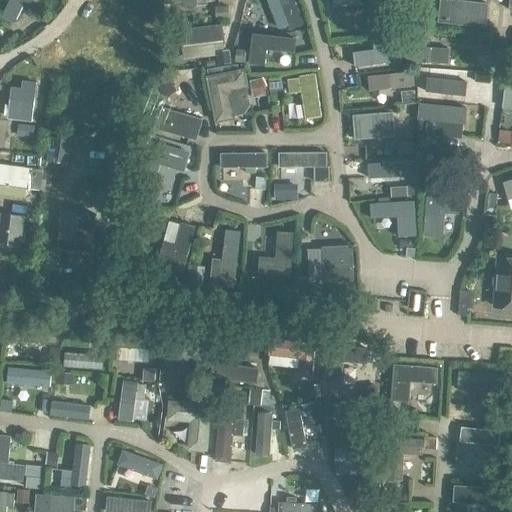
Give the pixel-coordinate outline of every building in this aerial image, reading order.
[(11,0),(3,17),(14,22),(24,4),(25,0),(32,3),(33,0),(11,0)] [(280,0),(282,3),(272,7),(278,23),(280,29),(289,26),(290,30),(303,25),(293,0),(280,0)] [(488,5),(445,0),(441,0),(439,23),(485,29),(488,5)] [(229,7),(217,7),(218,18),(229,18),(229,7)] [(424,32),(409,31),(407,61),(449,64),(450,50),(423,48),(424,32)] [(479,34),(479,46),(492,46),(492,45),(493,35),(493,34),(479,34)] [(251,65),(266,66),(268,51),(293,54),(295,39),(255,35),(251,65)] [(375,51),(354,53),(356,67),(394,63),(392,41),(374,43),(375,51)] [(237,50),(235,63),(246,64),(247,51),(237,50)] [(219,56),(183,63),(185,74),(221,67),(219,56)] [(244,72),(209,79),(218,121),(234,118),(233,117),(245,114),(251,106),(247,88),(244,72)] [(476,77),(476,82),(491,84),(492,74),(490,73),(477,72),(476,77)] [(288,81),(290,95),(303,93),(307,120),(322,117),(315,75),(300,77),(300,79),(288,81)] [(282,78),(269,79),(269,80),(271,91),(271,92),(283,91),(282,78)] [(168,79),(158,87),(165,97),(176,89),(168,79)] [(263,79),(254,81),(258,98),(267,97),(263,79)] [(21,89),(12,88),(9,120),(32,122),(36,82),(22,81),(21,89)] [(138,86),(120,84),(119,98),(136,100),(138,86)] [(420,104),(418,120),(419,120),(426,121),(427,121),(426,133),(435,134),(436,122),(463,125),(466,125),(467,109),(420,104)] [(195,141),(202,119),(167,109),(161,131),(195,141)] [(355,117),(356,141),(395,137),(393,114),(355,117)] [(418,131),(427,132),(427,121),(426,121),(419,120),(418,131)] [(499,137),(498,143),(510,144),(511,132),(499,131),(499,137)] [(421,136),(420,148),(433,149),(434,137),(421,136)] [(149,141),(139,176),(155,181),(160,164),(184,172),(190,154),(149,141)] [(399,142),(399,155),(414,155),(414,142),(399,142)] [(327,153),(279,153),(279,168),(315,168),(315,182),(329,182),(329,167),(327,167),(327,153)] [(437,155),(436,163),(449,165),(449,156),(437,155)] [(39,191),(41,170),(0,164),(0,194),(26,198),(27,190),(39,191)] [(256,184),(256,190),(266,191),(267,179),(257,179),(256,184)] [(409,185),(407,187),(408,196),(420,195),(420,185),(417,185),(409,185)] [(299,186),(275,186),(275,200),(299,201),(299,186)] [(426,215),(425,236),(443,237),(445,214),(459,214),(460,199),(461,190),(438,189),(438,198),(427,197),(426,215)] [(414,203),(371,205),(372,219),(399,217),(399,218),(400,237),(416,236),(414,203)] [(95,214),(63,211),(59,250),(92,253),(95,214)] [(24,218),(0,215),(0,243),(21,246),(22,235),(33,236),(34,222),(24,221),(24,218)] [(495,230),(497,217),(492,216),(483,215),(483,218),(481,233),(495,235),(495,230)] [(158,268),(182,275),(196,227),(182,224),(176,244),(165,241),(158,268)] [(235,289),(241,233),(227,232),(223,261),(213,260),(211,287),(235,289)] [(277,259),(261,258),(260,275),(292,277),(294,234),(279,233),(277,259)] [(412,239),(400,239),(400,249),(407,249),(412,249),(412,239)] [(352,247),(324,248),(325,285),(354,284),(352,247)] [(407,249),(407,257),(417,258),(418,249),(412,249),(407,249)] [(23,251),(22,262),(32,263),(33,252),(23,251)] [(511,260),(496,260),(493,308),(511,308),(511,260)] [(148,272),(146,282),(155,285),(158,274),(156,274),(152,273),(148,272)] [(190,274),(188,286),(200,288),(202,289),(204,276),(190,274)] [(298,277),(297,290),(311,291),(312,279),(312,278),(309,278),(298,277)] [(247,278),(246,287),(258,288),(259,279),(247,278)] [(468,316),(470,292),(460,292),(459,316),(468,316)] [(67,338),(77,339),(78,330),(67,330),(67,338)] [(263,339),(251,338),(250,345),(250,350),(262,351),(263,339)] [(271,340),(270,357),(300,359),(299,376),(313,377),(316,344),(271,340)] [(328,361),(326,383),(342,384),(344,362),(368,364),(369,349),(328,345),(326,361),(328,361)] [(206,364),(197,363),(196,375),(209,376),(209,364),(206,364)] [(256,385),(258,368),(214,363),(212,380),(256,385)] [(394,366),(392,401),(409,402),(411,383),(436,385),(438,369),(394,366)] [(457,385),(486,387),(486,396),(500,397),(502,374),(458,371),(457,385)] [(124,381),(119,420),(133,422),(133,420),(136,399),(142,399),(143,391),(137,390),(138,383),(124,381)] [(206,383),(204,399),(215,400),(217,384),(206,383)] [(374,385),(362,389),(367,402),(379,397),(374,385)] [(306,401),(317,398),(314,386),(303,389),(306,401)] [(224,387),(222,405),(234,406),(236,388),(224,387)] [(51,401),(52,391),(7,389),(6,399),(51,401)] [(251,389),(250,405),(261,406),(263,390),(251,389)] [(206,450),(210,407),(171,403),(170,419),(193,421),(190,449),(206,450)] [(322,403),(311,405),(312,407),(314,420),(325,418),(322,403)] [(486,412),(486,425),(498,426),(499,413),(486,412)] [(257,456),(270,457),(272,429),(280,430),(281,422),(273,422),(273,415),(259,414),(257,456)] [(234,419),(233,421),(219,420),(216,461),(230,462),(232,436),(244,437),(246,420),(234,419)] [(285,426),(287,462),(303,461),(301,425),(285,426)] [(6,465),(8,436),(0,434),(0,480),(22,482),(24,466),(6,465)] [(425,438),(425,450),(436,450),(437,438),(425,438)] [(390,440),(388,481),(403,481),(404,454),(422,455),(422,441),(390,440)] [(30,491),(40,492),(42,468),(28,466),(26,491),(30,491)] [(158,489),(149,486),(146,495),(155,498),(158,489)] [(18,490),(17,502),(29,504),(30,491),(26,491),(18,490)] [(14,508),(15,494),(0,493),(0,511),(7,511),(8,507),(14,508)] [(381,493),(365,493),(365,502),(381,502),(381,493)] [(66,511),(68,498),(37,496),(35,511),(66,511)] [(150,511),(151,501),(107,496),(105,511),(150,511)] [(280,503),(279,511),(322,511),(323,506),(321,506),(296,504),(297,498),(296,498),(288,498),(288,504),(280,503)] [(75,499),(75,510),(86,511),(87,500),(75,499)]
